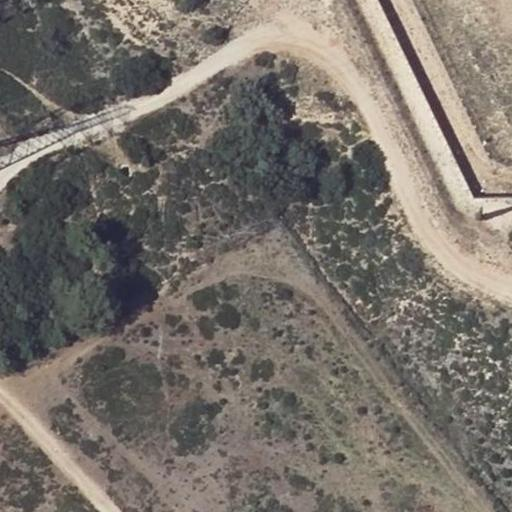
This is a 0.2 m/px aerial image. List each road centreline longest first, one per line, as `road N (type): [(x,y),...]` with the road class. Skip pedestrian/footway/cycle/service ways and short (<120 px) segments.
road 1 (track): [(511,283),(490,280),(443,238),(349,57),(306,23),(265,24),(124,129),(18,148),(0,170)]
road 2 (track): [(117,511),(0,386)]
